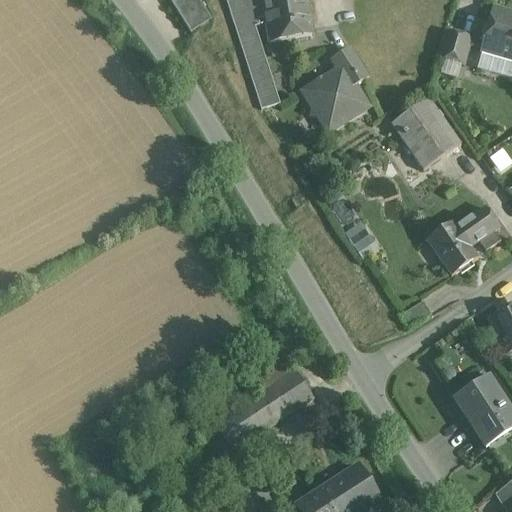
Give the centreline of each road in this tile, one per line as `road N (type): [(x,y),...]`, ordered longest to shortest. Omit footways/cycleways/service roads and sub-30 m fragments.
road 1 (tertiary): [(365,379),(119,0)]
road 2 (residential): [(365,379),(511,279)]
road 3 (tertiary): [(451,511),(365,379)]
